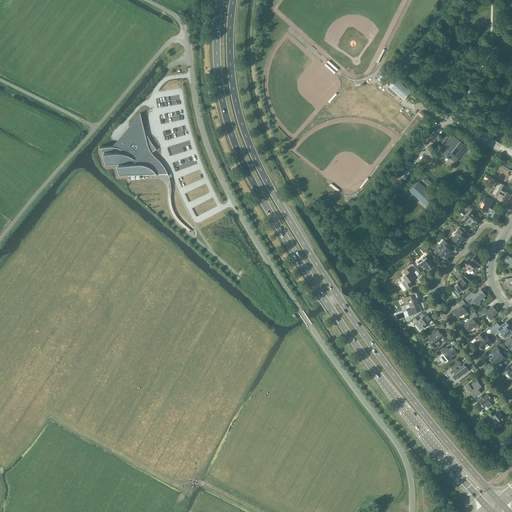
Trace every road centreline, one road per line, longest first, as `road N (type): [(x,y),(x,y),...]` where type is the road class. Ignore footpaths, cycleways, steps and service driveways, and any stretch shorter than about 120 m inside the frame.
road 1 (trunk): [(220,0),(218,78),(244,166),(361,352),(487,507)]
road 2 (trunk): [(496,499),(386,365),(265,179),(233,90),(233,0)]
road 3 (unclassified): [(145,0),(182,24),(214,163),(301,313)]
road 4 (residential): [(511,394),(490,380),(436,305),(438,282),(484,225),(505,232)]
road 5 (unclassified): [(412,511),(400,449),(301,313)]
road 6 (unclassified): [(395,181),(447,121),(511,156)]
